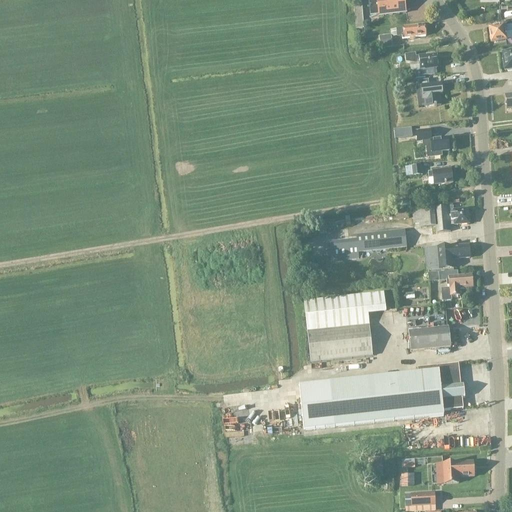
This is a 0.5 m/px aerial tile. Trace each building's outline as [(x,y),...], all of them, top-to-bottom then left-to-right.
[(378,17),(405,13),(403,0),(375,0),(376,1),(371,1),(372,4),(368,4),(370,14),(373,14),(373,16),(378,15),(378,17)] [(354,3),(355,29),(356,30),(364,29),(360,1),(354,2),(354,3)] [(488,29),(490,37),(489,37),(489,41),(491,41),(491,43),(511,39),(511,25),(502,27),(488,29)] [(396,37),(401,37),(401,39),(409,38),(409,39),(425,37),(423,26),(407,28),(407,29),(402,29),(396,30),(396,37)] [(396,37),(395,30),(390,30),(391,35),(379,37),(381,49),(392,47),(391,38),(396,37)] [(511,51),(501,53),(502,56),(501,56),(501,60),(502,60),(504,71),(511,69),(511,51)] [(425,57),(418,57),(415,58),(415,55),(404,56),(405,63),(419,65),(419,70),(437,68),(436,66),(438,65),(437,62),(436,61),(435,56),(425,58),(425,57)] [(424,108),(439,106),(438,94),(441,94),(440,86),(428,88),(427,81),(417,82),(418,89),(415,89),(417,108),(424,108)] [(411,129),(399,130),(400,140),(412,138),(411,129)] [(422,148),(425,148),(427,159),(442,157),(441,152),(448,152),(446,139),(431,140),(430,130),(415,132),(416,143),(421,142),(422,148)] [(409,167),(410,177),(422,176),(421,166),(409,167)] [(429,187),(433,186),(452,184),(450,170),(431,172),(427,173),(429,187)] [(454,226),(468,225),(466,211),(453,212),(452,207),(433,209),(433,207),(411,209),(413,225),(420,224),(420,229),(434,228),(435,234),(449,233),(449,226),(454,226)] [(388,212),(389,222),(408,220),(407,210),(388,212)] [(392,250),(406,248),(404,231),(355,236),(356,240),(329,243),(331,261),(333,260),(333,263),(358,260),(358,254),(392,250)] [(315,241),(315,246),(326,247),(326,235),(322,235),(321,241),(315,241)] [(451,247),(436,248),(436,249),(428,249),(428,260),(437,259),(438,270),(453,269),(452,260),(469,259),(468,247),(451,248),(451,247)] [(448,281),(448,289),(440,290),(441,302),(451,302),(451,297),(459,297),(458,289),(472,288),(471,276),(457,277),(457,272),(438,273),(427,274),(427,283),(448,281)] [(367,313),(385,312),(383,294),(303,302),(310,363),(372,356),(367,313)] [(393,325),(403,324),(402,314),(393,314),(393,325)] [(447,328),(432,330),(408,332),(410,352),(450,348),(447,328)] [(303,432),(394,422),(393,403),(442,401),(461,400),(461,398),(464,398),(463,385),(460,386),(457,365),(417,369),(418,374),(387,377),(298,387),(303,432)] [(461,400),(442,401),(393,403),(394,422),(443,416),(442,411),(462,409),(461,400)] [(381,475),(382,459),(369,458),(369,474),(381,475)] [(474,477),(475,475),(475,472),(473,470),(472,463),(456,465),(436,467),(437,486),(459,485),(459,479),(474,477)] [(435,511),(435,507),(434,494),(405,495),(405,511),(435,511)]
